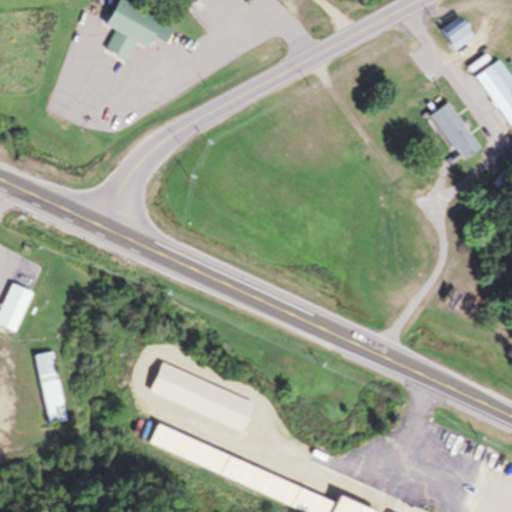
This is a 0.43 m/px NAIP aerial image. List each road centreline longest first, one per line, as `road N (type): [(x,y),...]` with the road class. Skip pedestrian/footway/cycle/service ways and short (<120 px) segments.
road 1 (primary): [(511,415),(0,178)]
road 2 (secondary): [(422,0),(163,146),(139,170),(107,227)]
